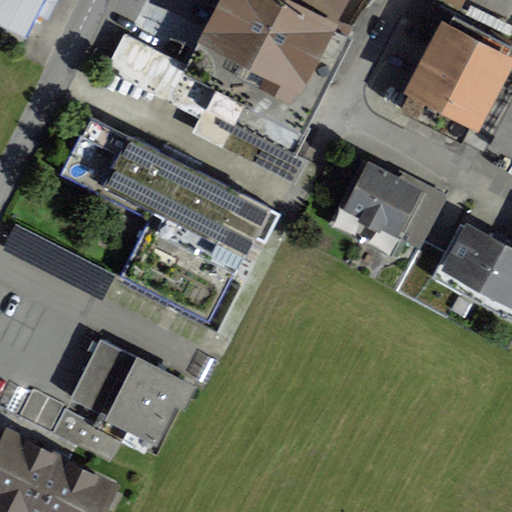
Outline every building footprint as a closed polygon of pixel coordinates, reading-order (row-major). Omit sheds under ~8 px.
[(0,0),(0,22),(27,36),(44,0),(0,0)] [(227,0),(193,68),(219,81),(300,122),(345,33),(325,23),(336,0),(227,0)] [(445,30),(403,109),(461,139),(503,60),(445,30)] [(207,103),(219,81),(193,68),(125,33),(111,59),(205,107),(207,103)] [(120,275),(149,219),(179,161),(89,115),(60,173),(148,218),(120,275)] [(282,176),(294,153),(233,122),(221,145),(282,176)] [(179,161),(149,219),(120,275),(209,320),(267,206),(179,161)] [(363,161),(331,223),(390,255),(400,237),(418,247),(442,203),(363,161)] [(487,238),(460,223),(432,276),(511,319),(511,244),(490,232),(487,238)] [(155,439),(184,381),(100,338),(71,396),(107,415),(101,426),(65,408),(53,432),(110,461),(128,425),(155,439)] [(50,430),(63,404),(33,389),(20,415),(50,430)] [(9,432),(0,450),(0,499),(25,511),(97,511),(111,484),(9,432)]
